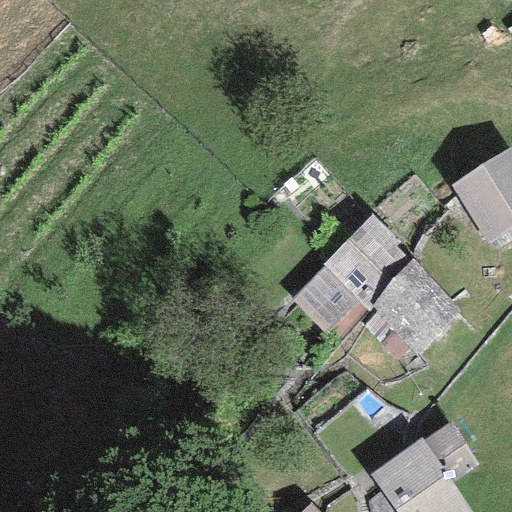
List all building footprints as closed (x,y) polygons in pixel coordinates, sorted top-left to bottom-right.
[(511,229),(511,151),(510,148),(449,186),(487,245),(511,229)] [(324,267),(292,301),(325,336),(358,303),(368,313),(373,308),(371,306),(409,262),(396,247),(399,243),(372,215),(323,264),(324,267)] [(460,313),(411,260),(409,262),(371,306),(373,308),(416,356),(460,313)] [(423,442),(451,484),(477,465),(450,423),(423,442)] [(395,511),(470,511),(451,484),(423,442),(420,438),(370,476),(395,511)]
